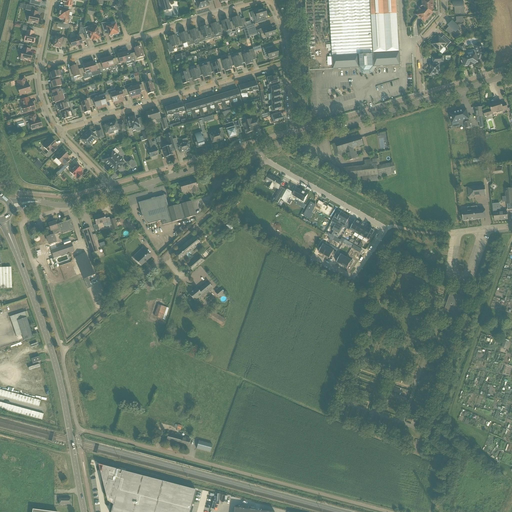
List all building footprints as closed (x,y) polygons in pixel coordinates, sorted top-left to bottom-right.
[(157,0),(161,12),(170,10),(167,0),(157,0)] [(197,0),(195,1),(196,2),(198,9),(199,9),(200,9),(202,9),(203,8),(207,6),(209,5),(208,1),(209,0),(197,0)] [(328,0),(333,69),(360,68),(362,70),(364,72),(370,71),(371,70),(373,67),(400,66),(398,38),(396,0),(328,0)] [(417,15),(424,22),(432,14),(433,10),(432,0),(421,0),(422,5),(420,6),(419,7),(419,9),(420,11),(417,15)] [(454,0),(455,1),(453,1),(453,6),(454,6),(454,7),(455,12),(457,12),(458,14),(463,14),(465,14),(464,7),(463,8),(463,3),(463,1),(462,1),(462,0),(454,0)] [(33,23),(38,24),(39,16),(38,16),(38,13),(33,12),(34,7),(26,5),(25,10),(30,11),(28,23),(32,24),(33,23)] [(59,14),(68,16),(69,13),(71,13),(72,7),(65,6),(64,9),(62,8),(61,9),(60,9),(59,14)] [(253,18),(255,24),(265,21),(263,17),(266,16),(264,10),(259,11),(259,10),(255,11),(256,17),(253,18)] [(66,24),(68,25),(70,19),(68,19),(68,16),(59,14),(58,18),(59,19),(59,20),(62,20),(61,23),(66,24)] [(239,17),(232,19),(233,22),(236,32),(237,32),(236,29),(240,27),(241,31),(247,29),(246,26),(244,19),(239,20),(239,17)] [(449,27),(445,31),(453,37),(455,35),(457,37),(461,32),(458,29),(459,28),(457,26),(459,25),(464,25),(463,17),(456,17),(456,21),(454,23),(452,22),(448,26),(449,27)] [(228,20),(222,22),(223,25),(226,35),(230,34),(236,32),(233,22),(229,23),(228,20)] [(107,29),(109,37),(118,34),(118,32),(118,29),(117,29),(116,24),(111,25),(110,23),(101,23),(103,30),(107,29)] [(211,25),(212,28),(215,38),(214,35),(219,34),(219,37),(226,35),(223,25),(218,26),(217,24),(211,25)] [(29,42),(34,43),(35,36),(33,36),(34,32),(32,32),(33,28),(23,26),(23,30),(27,31),(26,34),(25,34),(24,42),(28,43),(29,42)] [(89,27),(83,29),(83,31),(85,36),(89,35),(89,38),(90,40),(93,40),(93,41),(97,40),(96,40),(100,38),(99,35),(100,34),(99,31),(98,31),(97,27),(90,30),(89,27)] [(207,27),(201,29),(202,31),(204,41),(215,38),(212,28),(208,30),(207,27)] [(264,33),(266,39),(270,38),(270,37),(275,35),(273,29),(270,30),(270,27),(259,30),(256,31),(255,28),(247,30),(249,37),(257,35),(256,33),(260,32),(261,34),(264,33)] [(190,32),(191,35),(194,44),(193,41),(197,40),(198,43),(204,41),(202,31),(197,33),(196,30),(190,32)] [(180,35),(181,38),(183,48),(184,47),(183,44),(187,43),(188,46),(194,44),(191,35),(187,36),(186,33),(180,35)] [(70,41),(72,48),(82,45),(82,43),(85,42),(83,34),(76,36),(77,39),(70,41)] [(176,46),(177,49),(183,48),(181,38),(176,39),(175,36),(169,38),(171,43),(166,44),(169,53),(173,52),(172,48),(176,46)] [(432,45),(440,52),(443,47),(445,49),(451,42),(444,36),(441,39),(439,37),(432,45)] [(53,47),(60,48),(61,45),(65,46),(67,39),(55,37),(54,40),(53,40),(51,45),(53,46),(53,47)] [(462,58),(465,67),(469,66),(469,67),(474,65),(474,64),(478,63),(477,60),(478,59),(478,60),(485,58),(480,43),(478,44),(478,45),(475,46),(476,49),(475,49),(476,51),(474,52),(474,50),(465,53),(467,57),(462,58)] [(267,54),(269,60),(273,58),(273,57),(278,56),(276,50),(273,50),(272,46),(262,49),(264,55),(267,54)] [(133,56),(135,62),(140,60),(144,59),(143,57),(143,56),(144,56),(143,50),(141,51),(140,47),(134,49),(136,55),(133,56)] [(25,60),(30,61),(32,54),(30,53),(30,50),(23,48),(22,52),(20,60),(25,61),(25,60)] [(243,52),(242,53),(245,62),(246,65),(252,63),(251,61),(256,59),(254,52),(253,49),(247,51),(248,54),(244,56),(243,52)] [(127,51),(122,52),(126,62),(126,65),(133,63),(134,66),(136,66),(135,63),(135,62),(133,56),(132,54),(131,54),(129,55),(129,52),(127,52),(127,51)] [(115,59),(117,65),(126,62),(122,52),(118,53),(119,55),(117,55),(118,58),(115,59)] [(242,53),(232,56),(235,65),(235,68),(242,67),(241,64),(245,62),(242,53)] [(105,57),(108,68),(109,70),(118,68),(117,65),(115,59),(112,60),(111,57),(110,58),(110,56),(105,57)] [(221,59),(224,69),(225,72),(231,70),(230,67),(235,65),(232,56),(226,58),(227,61),(222,62),(222,59),(221,59)] [(98,64),(100,70),(108,68),(105,57),(101,58),(101,60),(100,61),(101,63),(98,64)] [(429,70),(429,76),(435,76),(435,74),(440,74),(439,65),(438,65),(438,62),(443,62),(443,58),(433,58),(433,63),(433,65),(430,65),(430,70),(429,70)] [(211,62),(214,72),(214,75),(221,73),(220,70),(224,69),(221,59),(215,61),(216,64),(212,65),(211,62)] [(88,62),(91,73),(92,77),(101,74),(100,70),(98,64),(95,65),(94,62),(93,63),(92,61),(88,62)] [(83,68),(81,69),(84,80),(89,78),(88,74),(91,73),(88,62),(84,64),(84,65),(83,66),(83,68)] [(203,75),(204,78),(210,76),(209,73),(214,72),(211,62),(205,64),(204,62),(200,64),(200,65),(203,75)] [(192,78),(193,81),(199,79),(199,76),(203,75),(200,65),(194,67),(195,70),(191,71),(190,68),(192,78)] [(77,77),(77,79),(83,77),(81,71),(78,72),(76,66),(70,67),(71,69),(74,78),(77,77)] [(181,79),(183,84),(189,82),(188,79),(192,78),(190,68),(183,70),(184,73),(179,75),(180,79),(181,79)] [(53,79),(59,77),(60,77),(59,71),(50,73),(50,75),(49,75),(50,80),(53,79)] [(270,75),(266,77),(269,85),(266,86),(267,89),(279,86),(279,85),(278,86),(277,83),(278,82),(277,78),(276,79),(275,77),(276,77),(276,75),(270,77),(270,75)] [(53,88),(60,86),(61,86),(59,77),(53,79),(53,82),(51,82),(51,84),(49,84),(51,89),(53,88)] [(19,79),(17,80),(19,88),(17,88),(20,96),(23,95),(27,94),(27,93),(31,92),(30,91),(31,91),(31,90),(31,89),(30,89),(30,88),(29,88),(28,85),(27,86),(24,78),(19,79)] [(146,88),(148,94),(154,93),(152,89),(154,88),(152,83),(151,84),(150,82),(147,83),(147,81),(141,83),(143,91),(143,89),(146,88)] [(250,83),(253,93),(252,91),(258,91),(255,81),(251,82),(251,83),(250,84),(250,83)] [(133,87),(136,98),(141,97),(140,95),(141,94),(141,92),(143,91),(141,83),(141,85),(133,87)] [(244,85),(247,95),(247,93),(252,93),(253,93),(250,83),(246,84),(246,85),(244,85)] [(123,86),(124,90),(126,96),(129,95),(130,98),(131,98),(132,99),(136,98),(133,87),(132,84),(123,86)] [(238,86),(241,96),(242,96),(241,94),(247,94),(247,95),(244,85),(240,86),(240,87),(239,87),(239,86),(238,86)] [(52,93),(50,94),(52,98),(62,95),(65,94),(64,89),(61,90),(60,86),(53,88),(54,91),(52,92),(52,93)] [(269,94),(269,95),(280,91),(279,86),(267,89),(270,88),(271,94),(269,94)] [(114,103),(114,104),(119,103),(116,93),(115,89),(109,91),(109,90),(106,91),(107,95),(109,101),(112,100),(113,103),(114,103)] [(230,92),(232,100),(236,99),(238,105),(241,105),(242,103),(238,89),(233,91),(233,92),(232,93),(231,91),(230,92)] [(116,93),(119,103),(123,102),(123,100),(124,100),(123,97),(126,96),(124,90),(116,93)] [(269,100),(269,101),(281,97),(279,92),(280,91),(269,95),(271,94),(271,100),(269,100)] [(222,94),(227,109),(225,102),(229,101),(231,108),(234,107),(230,92),(225,93),(226,94),(224,95),(224,94),(222,94)] [(97,108),(97,110),(102,108),(99,98),(97,94),(89,97),(89,98),(91,105),(92,106),(95,106),(95,108),(97,108)] [(217,105),(221,103),(223,110),(227,109),(222,94),(218,95),(218,97),(216,97),(216,96),(215,96),(217,105)] [(58,103),(58,105),(66,103),(65,100),(64,100),(62,95),(52,98),(53,102),(55,102),(55,103),(58,103)] [(99,98),(102,108),(106,107),(106,105),(107,105),(106,102),(109,101),(107,95),(99,98)] [(207,99),(210,107),(214,106),(215,112),(219,111),(217,105),(215,96),(210,98),(211,99),(209,99),(208,98),(207,99)] [(269,106),(270,107),(281,103),(279,98),(281,97),(269,101),(271,100),(271,106),(269,106)] [(22,107),(24,113),(35,110),(34,109),(35,108),(34,105),(33,105),(33,104),(29,105),(29,103),(28,98),(21,100),(23,107),(22,107)] [(89,98),(84,100),(84,102),(81,103),(82,105),(84,113),(85,113),(86,114),(88,113),(89,112),(90,112),(88,105),(91,105),(89,98)] [(200,101),(204,116),(202,109),(206,108),(208,114),(211,113),(210,107),(207,99),(203,100),(203,101),(201,102),(201,100),(200,101)] [(192,103),(196,118),(197,118),(195,111),(198,110),(200,117),(204,116),(200,101),(195,102),(195,103),(194,104),(193,103),(192,103)] [(483,112),(484,117),(492,115),(492,113),(503,110),(503,112),(507,110),(505,104),(501,105),(500,101),(496,102),(496,103),(489,105),(491,110),(483,112)] [(63,113),(71,111),(72,111),(70,102),(66,103),(58,105),(56,106),(57,111),(59,110),(59,112),(62,111),(63,113)] [(176,104),(179,114),(179,112),(184,112),(184,113),(185,113),(182,103),(178,104),(178,105),(176,105),(176,104)] [(191,113),(193,119),(196,118),(192,103),(187,104),(188,106),(186,106),(186,105),(184,105),(185,107),(187,114),(191,113)] [(271,106),(272,112),(274,111),(274,112),(281,109),(280,104),(281,103),(270,107),(271,106)] [(170,106),(173,116),(174,116),(173,114),(179,114),(176,104),(172,105),(172,106),(171,107),(171,106),(170,106)] [(165,108),(168,118),(167,116),(173,116),(170,106),(166,107),(167,108),(165,108)] [(451,119),(452,124),(459,122),(469,119),(466,109),(449,114),(450,118),(450,119),(451,119)] [(163,130),(168,128),(165,119),(161,120),(158,110),(153,111),(153,110),(150,111),(150,112),(146,113),(148,118),(147,118),(148,121),(149,121),(149,122),(156,120),(157,124),(161,123),(163,130)] [(67,119),(68,121),(72,119),(75,118),(74,114),(72,114),(71,111),(63,113),(60,114),(62,119),(63,118),(64,120),(67,119)] [(271,116),(273,124),(277,123),(277,122),(282,120),(281,116),(280,114),(280,113),(275,115),(274,112),(274,111),(272,112),(264,114),(261,115),(261,117),(262,120),(265,119),(268,117),(271,116)] [(29,117),(24,118),(25,123),(28,122),(29,122),(30,124),(32,130),(42,127),(40,120),(36,121),(35,120),(36,120),(35,114),(28,116),(29,117)] [(132,128),(132,130),(137,128),(138,131),(144,129),(142,124),(139,125),(137,120),(136,120),(135,117),(129,118),(129,120),(127,121),(129,129),(132,128)] [(245,121),(240,123),(241,127),(243,126),(244,129),(246,134),(254,131),(253,128),(254,128),(255,127),(255,128),(260,126),(258,119),(251,121),(251,120),(245,121)] [(237,130),(240,129),(238,121),(233,123),(233,122),(229,123),(228,123),(228,124),(224,125),(226,129),(225,129),(226,130),(229,139),(237,136),(235,131),(237,130)] [(116,122),(105,125),(107,133),(109,133),(109,135),(114,134),(113,131),(118,130),(120,129),(121,132),(125,131),(124,128),(123,123),(119,124),(119,125),(117,126),(116,123),(116,122)] [(210,136),(212,143),(216,142),(216,143),(219,142),(219,141),(222,140),(221,137),(225,136),(222,128),(219,129),(219,130),(216,131),(217,134),(210,136)] [(88,147),(89,148),(93,144),(92,143),(97,138),(98,138),(98,139),(103,137),(101,130),(96,131),(96,132),(92,133),(89,130),(80,139),(83,142),(83,143),(84,145),(85,145),(88,147)] [(195,143),(196,148),(204,146),(203,141),(204,141),(204,142),(208,141),(205,131),(206,133),(202,134),(202,132),(194,134),(197,143),(195,143)] [(347,154),(349,161),(359,158),(358,155),(357,156),(356,152),(354,152),(353,148),(363,145),(362,141),(361,136),(332,145),(336,157),(347,154)] [(175,151),(174,145),(173,140),(172,137),(167,139),(169,146),(162,148),(162,149),(163,153),(164,153),(165,158),(173,155),(172,152),(175,151)] [(46,155),(48,158),(58,149),(55,146),(57,145),(51,139),(47,143),(43,147),(48,152),(46,155)] [(151,141),(146,142),(149,151),(148,151),(149,153),(149,154),(148,155),(150,158),(158,155),(157,151),(156,149),(157,149),(155,142),(152,143),(151,141)] [(183,143),(177,145),(180,153),(187,151),(187,152),(190,151),(189,150),(190,150),(188,142),(183,143)] [(102,160),(115,173),(124,163),(116,155),(119,152),(115,149),(113,151),(112,151),(102,160)] [(62,164),(64,166),(69,161),(67,158),(68,157),(63,151),(59,155),(55,158),(61,164),(62,164)] [(365,166),(361,166),(362,177),(377,174),(378,179),(394,175),(394,172),(395,171),(394,171),(393,163),(388,164),(380,165),(378,156),(371,157),(372,160),(364,161),(365,166)] [(125,162),(129,166),(134,161),(130,157),(125,162)] [(37,160),(33,163),(39,169),(42,165),(37,160)] [(75,177),(77,180),(83,174),(81,172),(82,170),(77,165),(73,169),(72,168),(71,169),(68,166),(66,168),(75,177)] [(54,175),(57,178),(65,169),(63,167),(54,175)] [(269,175),(266,182),(269,184),(273,186),(278,189),(280,190),(273,201),(278,204),(286,190),(281,187),(281,188),(279,187),(282,182),(269,175)] [(192,189),(193,193),(198,191),(197,188),(197,187),(195,180),(179,184),(182,192),(192,189)] [(480,195),(480,196),(486,195),(484,186),(472,187),(473,196),(480,195)] [(287,189),(281,199),(287,202),(290,196),(303,204),(306,199),(306,198),(308,195),(305,193),(303,192),(296,188),(294,193),(287,189)] [(161,221),(162,225),(172,223),(187,219),(183,204),(168,209),(164,196),(155,199),(155,198),(154,198),(155,199),(152,200),(151,199),(151,200),(139,203),(140,208),(142,216),(148,225),(161,221)] [(310,202),(303,215),(309,218),(314,209),(328,216),(333,208),(328,206),(328,205),(324,203),(323,203),(319,201),(316,205),(310,202)] [(183,204),(187,219),(196,216),(192,202),(183,204)] [(500,204),(492,205),(492,207),(493,213),(494,213),(494,216),(494,221),(507,220),(507,215),(507,212),(501,212),(500,212),(499,211),(500,210),(500,207),(500,204)] [(462,212),(463,221),(480,219),(485,218),(485,210),(477,210),(477,206),(467,207),(468,211),(462,212)] [(336,214),(331,222),(335,224),(332,230),(333,231),(335,232),(345,215),(341,212),(339,215),(336,214)] [(104,214),(94,217),(96,225),(103,223),(104,226),(106,228),(111,226),(112,230),(117,229),(114,219),(110,221),(110,220),(109,218),(105,219),(104,214)] [(345,215),(335,232),(339,234),(343,227),(346,229),(350,223),(348,221),(349,220),(350,218),(345,215)] [(62,222),(66,233),(74,230),(71,220),(62,222)] [(324,221),(320,229),(325,232),(330,224),(324,221)] [(350,223),(346,229),(350,231),(350,230),(355,233),(360,223),(359,223),(359,222),(359,223),(357,222),(357,221),(357,222),(355,221),(354,223),(353,224),(350,223)] [(51,250),(54,258),(58,257),(74,251),(71,243),(57,248),(55,243),(56,243),(53,235),(62,232),(63,234),(66,233),(62,222),(59,224),(56,225),(55,222),(48,224),(49,227),(46,228),(49,237),(46,238),(49,245),(51,250)] [(225,226),(230,231),(235,227),(231,222),(225,226)] [(360,223),(355,233),(359,235),(364,226),(364,225),(364,226),(362,225),(363,225),(362,224),(362,225),(360,223)] [(364,226),(359,235),(363,238),(369,228),(364,226)] [(91,254),(94,261),(100,259),(97,252),(91,233),(90,228),(83,230),(91,254)] [(369,228),(363,238),(368,241),(372,235),(374,231),(369,228)] [(194,236),(174,253),(181,263),(185,259),(188,257),(190,259),(193,257),(191,255),(190,253),(192,251),(201,244),(198,240),(194,236)] [(321,241),(318,248),(320,249),(318,253),(324,256),(329,246),(322,242),(321,241)] [(353,245),(351,248),(360,253),(362,250),(353,245)] [(329,246),(324,256),(329,259),(331,255),(333,256),(334,256),(337,250),(329,246)] [(135,260),(135,261),(140,266),(147,260),(147,261),(151,257),(144,249),(141,252),(142,253),(137,257),(138,258),(137,259),(136,260),(135,260)] [(84,279),(88,277),(95,275),(85,253),(74,258),(83,279),(84,279)] [(338,253),(336,258),(338,260),(336,263),(340,265),(342,266),(346,258),(338,253)] [(188,266),(192,271),(204,261),(199,255),(188,266)] [(346,258),(342,266),(344,267),(347,269),(349,266),(350,267),(353,262),(346,258)] [(6,268),(0,267),(0,288),(7,289),(12,288),(11,267),(6,268)] [(88,277),(84,279),(94,304),(105,299),(99,284),(92,287),(88,277)] [(189,295),(194,301),(198,298),(199,300),(213,288),(208,283),(198,291),(196,288),(189,295)] [(215,293),(219,298),(224,293),(220,289),(215,293)] [(445,310),(454,313),(459,296),(451,293),(445,310)] [(154,316),(163,319),(167,308),(158,305),(154,316)] [(210,314),(208,317),(221,326),(222,324),(225,320),(214,313),(212,311),(210,314)] [(20,314),(10,317),(16,337),(17,337),(22,335),(24,341),(33,338),(24,312),(20,314)] [(156,403),(153,411),(165,416),(168,408),(156,403)] [(142,422),(144,414),(124,409),(122,418),(142,422)] [(166,442),(188,448),(190,439),(168,433),(166,442)] [(198,441),(196,449),(210,453),(212,445),(198,441)] [(196,490),(99,465),(99,466),(100,471),(101,473),(100,473),(102,481),(103,481),(106,489),(107,495),(109,494),(110,498),(114,499),(112,505),(113,505),(110,511),(189,511),(190,510),(196,490)]
